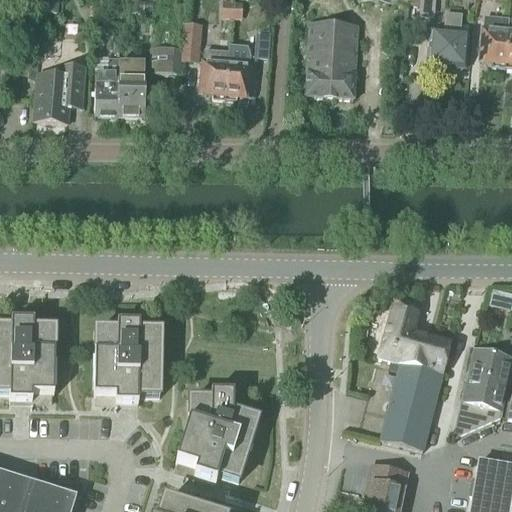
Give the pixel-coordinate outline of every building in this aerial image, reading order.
[(38,0),(37,16),(56,18),(58,0),(38,0)] [(358,0),(358,6),(365,7),(380,8),(408,9),(408,0),(358,0)] [(419,0),(418,21),(433,22),(434,0),(419,0)] [(221,22),(231,23),(232,7),(222,6),(221,22)] [(232,7),(231,23),(241,23),(242,7),(232,7)] [(430,35),(427,70),(450,72),(452,75),(459,75),(462,73),(464,73),(467,38),(459,38),(461,19),(444,17),(442,36),(430,35)] [(183,29),(180,58),(180,66),(198,67),(201,31),(183,29)] [(304,103),(323,104),(333,105),(333,104),(352,105),(356,32),(308,30),(304,103)] [(491,72),(503,73),(506,36),(482,34),(479,67),(491,68),(491,72)] [(511,36),(506,36),(503,73),(511,73),(511,36)] [(228,51),(227,57),(223,106),(235,107),(235,103),(248,104),(251,72),(254,72),(255,63),(267,64),(268,39),(256,38),(254,62),(249,62),(246,52),(228,51)] [(212,105),(223,106),(227,57),(203,55),(199,100),(212,101),(212,105)] [(178,81),(180,66),(180,58),(150,57),(149,79),(178,81)] [(94,121),(118,122),(119,75),(118,75),(118,67),(118,65),(108,65),(108,78),(94,78),(94,121)] [(118,122),(143,122),(143,83),(142,83),(143,67),(118,67),(118,75),(119,75),(118,122)] [(84,74),(79,73),(58,72),(57,81),(37,79),(33,127),(66,129),(67,113),(81,114),(84,74)] [(489,308),(511,311),(511,307),(511,296),(491,294),(489,308)] [(376,364),(398,370),(404,371),(412,337),(417,319),(391,312),(376,364)] [(8,407),(29,407),(29,414),(31,414),(31,407),(44,407),(45,400),(53,400),(54,334),(32,334),(32,323),(31,323),(31,326),(10,326),(9,333),(0,332),(0,398),(6,399),(8,399),(8,407)] [(94,335),(93,401),(100,401),(100,408),(114,409),(114,416),(115,416),(115,409),(137,409),(137,402),(158,402),(160,336),(138,336),(138,328),(117,328),(117,324),(116,324),(115,335),(94,335)] [(397,376),(378,446),(421,457),(449,347),(412,337),(404,371),(398,370),(397,376)] [(460,407),(452,443),(499,423),(499,422),(511,363),(472,353),(460,407)] [(187,426),(174,468),(182,470),(180,476),(174,474),(174,476),(193,481),(191,488),(192,489),(194,482),(215,488),(217,481),(237,488),(257,425),(232,417),(232,397),(211,397),(211,394),(210,394),(209,404),(188,404),(187,426)] [(511,511),(511,510),(511,472),(477,466),(477,467),(478,468),(475,484),(474,484),(473,484),(473,485),(474,485),(475,485),(475,486),(476,486),(473,502),(472,501),(472,502),(471,502),(470,502),(471,503),(472,503),(470,511),(511,511)] [(371,489),(366,511),(398,511),(402,495),(405,480),(406,479),(369,471),(365,488),(371,489)] [(0,511),(1,511),(11,482),(0,478),(0,511)] [(11,482),(1,511),(72,511),(75,502),(37,490),(37,488),(34,487),(33,489),(11,482)]
